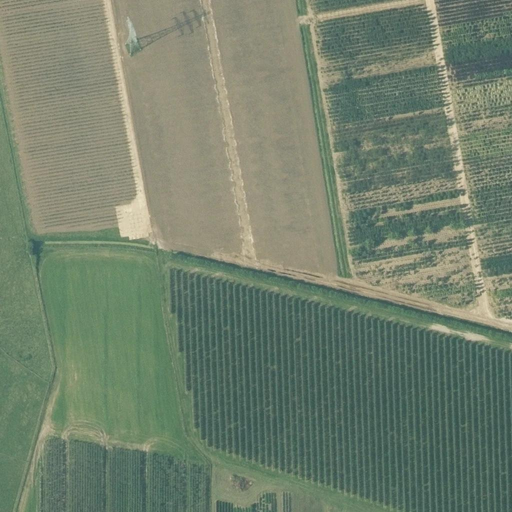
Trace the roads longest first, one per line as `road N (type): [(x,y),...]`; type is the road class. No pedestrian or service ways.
road 1 (track): [(428,0),(485,319)]
road 2 (track): [(427,0),(153,42)]
